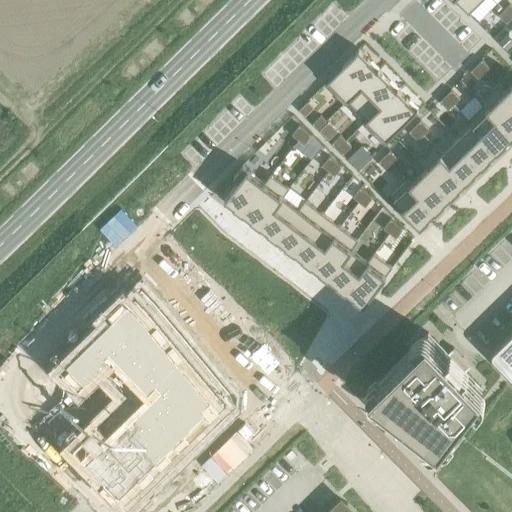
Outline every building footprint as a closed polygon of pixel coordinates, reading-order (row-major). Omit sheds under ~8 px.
[(454,0),(468,14),(470,12),(478,20),(497,2),(494,0),(454,0)] [(511,6),(509,4),(503,9),(511,18),(511,17),(511,6)] [(503,9),(498,15),(506,23),(511,18),(503,9)] [(358,49),(323,83),(343,103),(378,69),(378,68),(377,69),(369,61),(370,61),(358,49)] [(481,60),(476,65),(484,74),(490,68),(481,60)] [(476,65),(470,71),(478,79),(484,74),(476,65)] [(378,69),(343,103),(344,104),(347,101),(365,119),(362,122),(363,123),(398,89),(397,88),(396,89),(389,81),(390,80),(378,69)] [(496,85),(495,85),(511,102),(511,82),(503,92),(496,85)] [(511,102),(495,85),(480,101),(511,133),(511,102)] [(398,89),(363,123),(383,143),(418,109),(417,108),(416,109),(408,101),(409,100),(398,89)] [(451,90),(445,96),(453,104),(459,99),(451,90)] [(445,96),(439,101),(448,110),(453,104),(445,96)] [(483,105),(468,119),(498,150),(506,141),(505,140),(511,134),(511,133),(480,101),(479,101),(483,105)] [(320,115),(312,124),(317,129),(326,121),(320,115)] [(471,123),(456,138),(482,165),(491,157),(490,156),(496,149),(497,150),(498,150),(468,119),(467,120),(471,123)] [(420,121),(414,126),(422,134),(428,129),(420,121)] [(298,125),(291,134),(297,139),(305,130),(298,125)] [(414,126),(409,131),(417,140),(422,134),(414,126)] [(305,130),(297,139),(304,144),(311,135),(305,130)] [(340,135),(331,143),(337,149),(345,141),(340,135)] [(434,145),(434,146),(467,180),(475,172),(475,171),(481,165),(482,166),(482,165),(456,138),(441,152),(434,145)] [(345,141),(337,149),(342,154),(351,146),(345,141)] [(434,146),(418,161),(451,195),(460,187),(459,186),(465,180),(466,181),(467,180),(434,146)] [(389,151),(384,156),(392,165),(397,159),(389,151)] [(384,156),(378,162),(386,170),(392,165),(384,156)] [(329,157),(322,166),(328,171),(335,161),(329,157)] [(335,161),(328,171),(334,175),(341,166),(335,161)] [(407,179),(406,179),(436,210),(445,202),(444,201),(450,195),(451,196),(451,195),(418,161),(417,162),(424,169),(410,182),(407,179)] [(238,180),(224,199),(225,200),(226,198),(233,204),(232,205),(242,212),(271,174),(270,174),(264,181),(243,164),(233,177),(234,178),(235,178),(238,180)] [(271,174),(242,212),(243,213),(244,212),(250,217),(250,218),(259,225),(288,187),(271,174)] [(390,195),(420,226),(429,217),(428,216),(435,210),(435,211),(436,210),(406,179),(390,195)] [(288,187),(259,225),(260,226),(261,225),(268,230),(267,231),(276,238),(305,200),(299,207),(283,195),(289,188),(288,187)] [(359,188),(352,197),(359,202),(366,193),(359,188)] [(366,193),(359,202),(365,207),(372,197),(366,193)] [(305,200),(276,238),(277,239),(278,238),(285,243),(284,244),(293,251),(322,213),(305,200)] [(322,213),(293,251),(294,252),(295,251),(302,256),(301,257),(311,265),(340,227),(322,213)] [(390,219),(383,228),(389,233),(396,224),(390,219)] [(396,224),(389,233),(395,238),(402,228),(396,224)] [(340,227),(311,265),(312,264),(319,269),(318,270),(328,278),(357,240),(340,227)] [(357,240),(328,278),(329,277),(336,282),(335,283),(345,291),(374,253),(373,252),(367,260),(352,248),(357,240)] [(374,253),(345,291),(346,291),(347,290),(353,295),(353,296),(363,304),(386,274),(392,266),(374,253)] [(140,277),(55,360),(80,385),(100,365),(126,392),(72,445),(132,506),(232,408),(233,407),(234,405),(235,404),(236,402),(236,400),(237,398),(237,396),(237,395),(236,393),(236,391),(235,389),(234,388),(233,386),(157,295),(140,277)] [(511,332),(493,350),(492,352),(492,354),(492,356),(493,357),(511,376),(511,332)] [(448,353),(428,333),(370,389),(373,390),(402,414),(440,443),(482,389),(461,367),(466,361),(459,354),(453,348),(448,353)] [(355,511),(348,504),(347,503),(346,502),(345,502),(343,501),(342,501),(341,501),(340,502),(338,502),(337,503),(336,504),(327,511),(355,511)]
